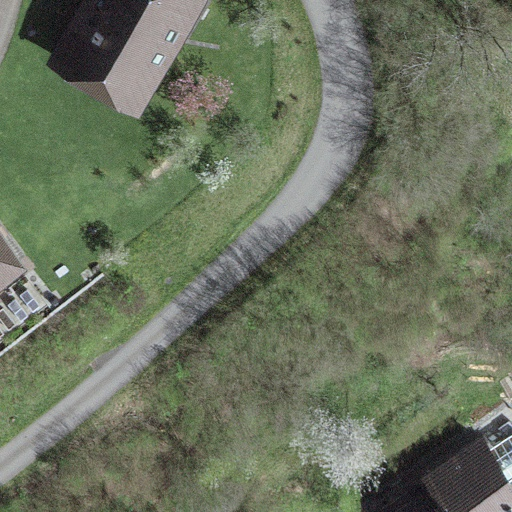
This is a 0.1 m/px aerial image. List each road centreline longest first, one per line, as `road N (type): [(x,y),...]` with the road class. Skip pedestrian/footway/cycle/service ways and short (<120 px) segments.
road 1 (residential): [(241,259),(0,466)]
road 2 (unclassified): [(328,0),(347,80),(335,144),(289,212),(241,259)]
